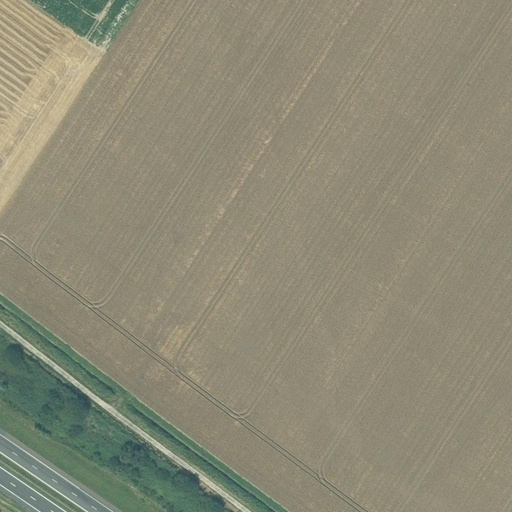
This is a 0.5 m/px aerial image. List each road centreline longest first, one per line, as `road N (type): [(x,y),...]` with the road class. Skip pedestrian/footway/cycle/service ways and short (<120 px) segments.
road 1 (unclassified): [(248,511),(0,323)]
road 2 (motorway): [(99,511),(0,444)]
